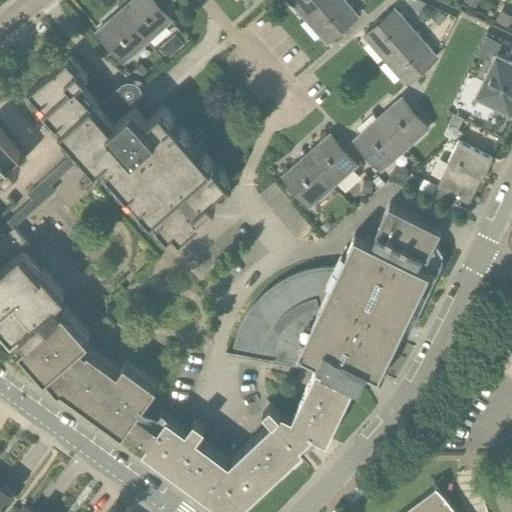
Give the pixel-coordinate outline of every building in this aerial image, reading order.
[(132,0),(121,10),(148,40),(172,19),(155,0),(132,0)] [(290,0),(306,17),(325,0),(290,0)] [(327,41),(357,15),(344,0),(325,0),(306,17),(327,41)] [(433,13),(427,6),(417,15),(423,23),(430,16),(433,13)] [(416,32),(399,13),(395,8),(365,35),(386,59),(416,32)] [(430,16),(439,25),(446,18),(438,9),(433,13),(430,16)] [(508,27),(511,19),(511,14),(500,9),(495,20),(508,27)] [(124,61),(148,40),(121,10),(97,31),(124,61)] [(407,83),(437,56),(416,32),(386,59),(407,83)] [(175,52),(184,45),(175,34),(167,41),(175,52)] [(502,43),(486,35),(481,45),(496,53),(502,43)] [(482,84),(491,89),(485,102),(511,115),(511,113),(511,56),(510,61),(497,54),(482,84)] [(76,150),(82,157),(94,170),(100,165),(165,239),(173,231),(180,239),(215,208),(208,200),(230,181),(163,106),(147,120),(134,105),(127,111),(120,104),(108,114),(80,82),(87,75),(70,55),(26,94),(76,150)] [(132,71),(139,80),(149,72),(142,63),(132,71)] [(415,111),(412,108),(402,97),(378,118),(399,141),(405,148),(429,127),(415,111)] [(453,113),(449,123),(459,127),(463,118),(453,113)] [(405,148),(399,141),(378,118),(354,139),(381,169),(405,148)] [(122,432),(137,411),(158,383),(125,359),(119,368),(89,347),(86,350),(79,344),(90,334),(64,305),(61,308),(55,301),(65,293),(43,269),(41,270),(22,249),(29,242),(15,226),(52,193),(47,188),(82,157),(76,150),(29,193),(33,199),(0,228),(0,182),(21,164),(14,157),(21,151),(0,128),(0,327),(11,340),(22,330),(28,337),(19,345),(59,391),(62,388),(122,432)] [(307,155),(333,185),(357,164),(330,134),(307,155)] [(459,195),(469,200),(481,176),(483,177),(493,157),(457,139),(448,159),(450,161),(438,185),(433,196),(453,206),(459,195)] [(310,206),(333,185),(307,155),(283,176),(310,206)] [(409,175),(409,168),(404,164),(398,164),(394,168),(394,175),(399,178),(404,179),(409,175)] [(372,181),(379,188),(384,183),(378,175),(372,180),(372,181)] [(371,193),(372,181),(363,179),(361,192),(371,193)] [(339,267),(329,267),(318,268),(306,270),(295,274),(284,279),(275,286),(266,293),(257,302),(250,311),(244,321),(240,332),(236,343),(235,350),(297,362),(301,352),(322,363),(356,379),(362,366),(379,374),(405,321),(411,324),(409,330),(410,330),(442,265),(443,261),(443,257),(442,252),(441,248),(439,244),(435,241),(433,239),(413,227),(418,217),(389,203),(376,231),(378,232),(373,241),(355,232),(339,267)] [(325,236),(335,227),(327,218),(317,227),(325,236)] [(138,411),(127,425),(148,440),(143,447),(232,511),(233,511),(297,454),(305,446),(309,451),(324,436),(327,438),(356,379),(322,363),(322,367),(295,421),(284,415),(271,401),(264,408),(274,419),(274,418),(278,422),(230,466),(164,418),(158,426),(138,411)] [(457,511),(433,479),(432,480),(440,490),(435,494),(431,498),(427,503),(421,510),(418,511),(457,511)] [(0,510),(2,507),(3,508),(6,504),(5,503),(13,492),(12,491),(12,492),(0,482),(0,510)]
